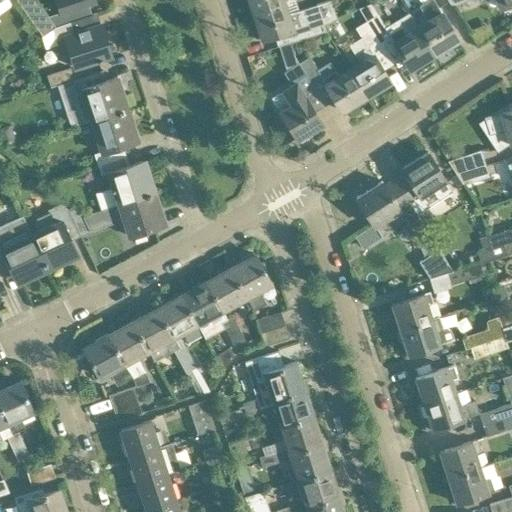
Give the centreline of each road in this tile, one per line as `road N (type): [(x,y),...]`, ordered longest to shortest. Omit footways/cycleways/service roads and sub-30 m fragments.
road 1 (residential): [(408,511),(314,217),(282,193)]
road 2 (residential): [(282,193),(281,236),(371,511)]
road 3 (residential): [(36,329),(282,193)]
road 4 (residential): [(282,193),(511,47)]
road 5 (unknown): [(188,245),(109,0)]
road 6 (unclassified): [(282,193),(259,158),(208,0)]
road 7 (residential): [(94,511),(36,329)]
